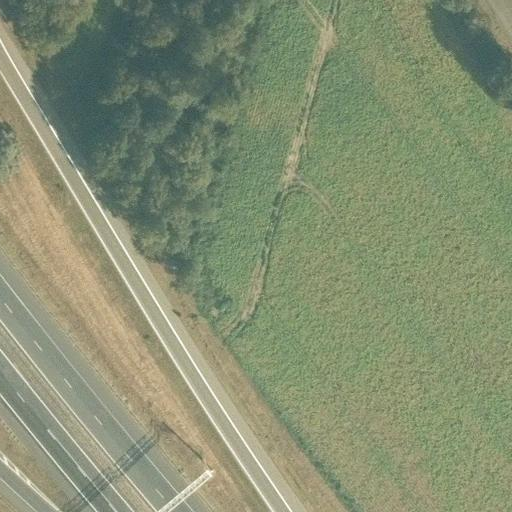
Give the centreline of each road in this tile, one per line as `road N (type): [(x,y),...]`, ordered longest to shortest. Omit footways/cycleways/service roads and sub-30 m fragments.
road 1 (motorway): [(287,511),(0,57)]
road 2 (motorway): [(175,511),(0,297)]
road 3 (motorway): [(0,373),(110,511)]
